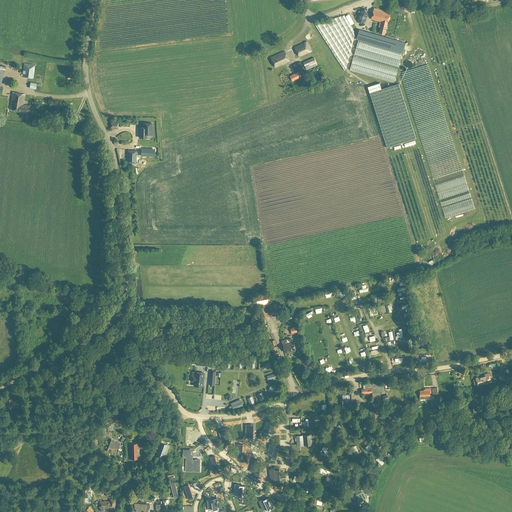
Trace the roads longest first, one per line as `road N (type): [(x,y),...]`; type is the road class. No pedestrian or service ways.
road 1 (unclassified): [(128,310),(117,171),(86,78),(95,0)]
road 2 (unclassified): [(282,400),(238,415),(186,414),(128,310)]
road 3 (track): [(188,415),(177,423),(101,421),(100,466),(130,468)]
road 4 (unclassified): [(0,387),(128,310)]
road 5 (track): [(288,460),(310,462),(334,415),(357,406),(354,376)]
road 6 (track): [(511,352),(390,371)]
road 7 (track): [(128,307),(249,321)]
